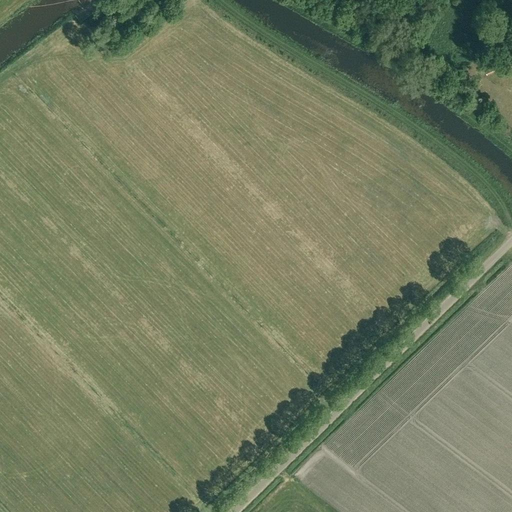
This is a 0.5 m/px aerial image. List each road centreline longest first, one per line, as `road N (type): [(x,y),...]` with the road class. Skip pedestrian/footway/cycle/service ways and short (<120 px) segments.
road 1 (unclassified): [(233,511),(511,242)]
road 2 (track): [(212,0),(425,141),(511,225)]
road 3 (track): [(292,0),(422,79),(511,148)]
